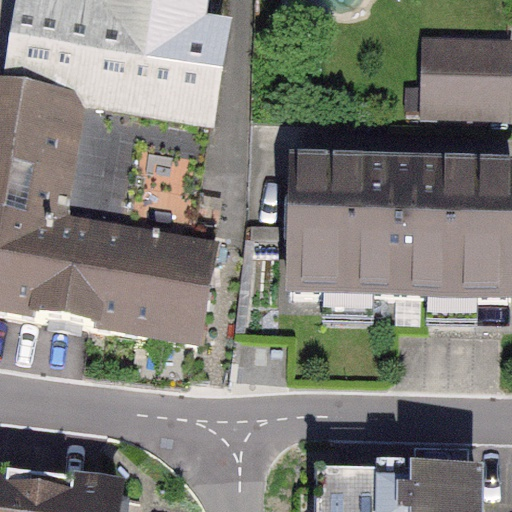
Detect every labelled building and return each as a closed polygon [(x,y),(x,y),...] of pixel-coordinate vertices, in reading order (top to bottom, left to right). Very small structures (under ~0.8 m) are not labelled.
[(210,0),(66,0),(64,12),(25,5),(8,102),(213,137),(230,38),(205,33),(210,0)] [(511,123),(511,48),(423,47),(421,128),(511,129),(511,123)] [(210,265),(192,262),(213,137),(8,102),(0,101),(0,316),(196,349),(210,265)] [(287,321),(511,323),(511,184),(289,182),(287,321)] [(119,511),(121,503),(0,488),(0,511),(119,511)] [(476,511),(477,492),(342,490),(342,511),(476,511)]
